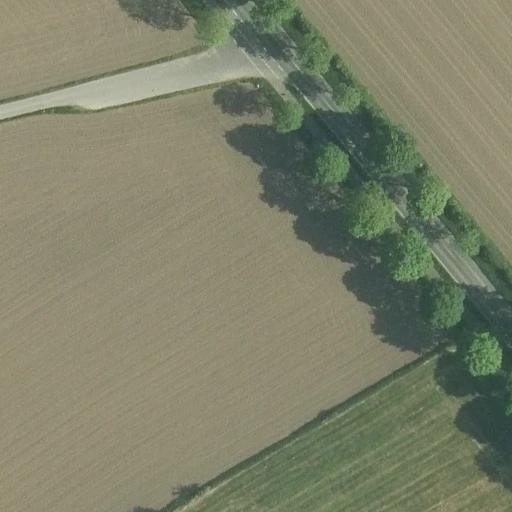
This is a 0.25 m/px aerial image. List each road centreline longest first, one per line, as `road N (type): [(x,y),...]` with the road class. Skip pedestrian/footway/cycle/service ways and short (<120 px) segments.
road 1 (secondary): [(511,328),(279,45)]
road 2 (unclassified): [(0,113),(279,45)]
